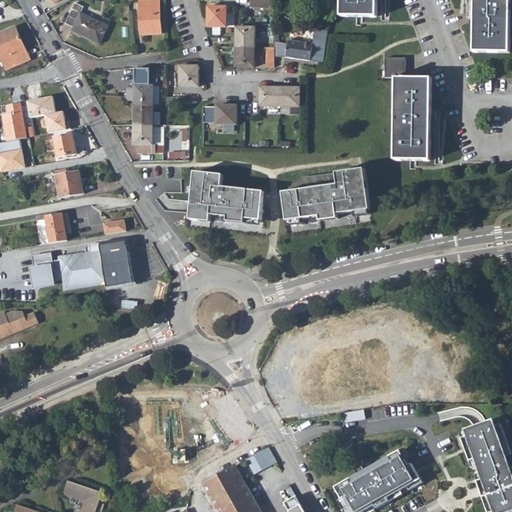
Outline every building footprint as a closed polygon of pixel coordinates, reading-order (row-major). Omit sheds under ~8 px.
[(158,0),(153,0),(139,1),(142,36),(161,35),(158,0)] [(276,0),(251,0),(252,7),(263,8),(276,9),(276,0)] [(377,0),(341,0),(341,16),(377,17),(377,0)] [(510,0),(475,0),(475,30),(475,52),(509,53),(510,0)] [(75,3),(66,24),(73,27),(72,31),(99,43),(107,25),(81,13),(83,7),(75,3)] [(226,27),(227,8),(208,7),(208,27),(211,27),(226,27)] [(0,34),(0,53),(7,69),(29,60),(15,27),(0,34)] [(237,27),(237,47),(255,47),(256,28),(237,27)] [(275,55),(323,62),(328,30),(316,28),(314,43),(289,39),(288,43),(275,41),(275,48),(275,50),(275,55)] [(254,67),(255,47),(237,47),(236,67),(254,67)] [(266,66),(275,66),(275,61),(275,55),(275,50),(267,49),(266,66)] [(406,59),(385,58),(385,77),(397,78),(395,159),(430,160),(432,78),(405,77),(406,59)] [(180,86),(199,86),(200,66),(181,66),(180,86)] [(150,69),(136,68),(135,105),(153,106),(153,104),(160,104),(160,89),(154,89),(154,86),(149,86),(150,69)] [(261,106),(281,107),(282,88),(262,87),(261,106)] [(281,107),(300,108),(301,88),(282,88),(281,107)] [(53,95),(29,100),(32,118),(46,115),(51,135),(53,135),(69,132),(64,110),(57,111),(53,95)] [(4,116),(9,142),(20,140),(27,138),(21,105),(8,107),(9,115),(4,116)] [(152,125),(153,106),(135,105),(134,124),(152,125)] [(217,124),(237,125),(238,117),(238,106),(218,106),(218,108),(204,107),(205,121),(217,122),(217,124)] [(177,121),(188,121),(188,114),(178,113),(177,121)] [(152,129),(152,125),(134,124),(133,144),(137,144),(164,145),(165,129),(152,129)] [(53,135),(54,137),(58,157),(78,153),(74,130),(69,132),(53,135)] [(49,160),(58,157),(54,137),(44,139),(49,160)] [(0,171),(0,172),(25,167),(20,140),(9,142),(0,143),(0,171)] [(164,148),(164,145),(137,144),(136,153),(154,154),(154,148),(164,148)] [(365,167),(304,176),(290,187),(290,191),(282,192),(286,222),(318,217),(319,222),(340,219),(339,214),(371,210),(365,167)] [(80,172),(57,176),(61,198),(85,194),(80,172)] [(222,175),(195,172),(190,219),(210,221),(211,214),(228,216),(227,221),(244,223),(245,218),(261,220),(264,192),(221,188),(222,175)] [(46,217),(51,244),(68,241),(63,214),(46,217)] [(103,223),(105,234),(126,231),(124,220),(103,223)] [(54,261),(52,253),(33,256),(35,266),(29,266),(33,288),(55,285),(54,281),(64,280),(65,290),(107,284),(131,280),(127,260),(124,241),(90,247),(91,254),(84,255),(84,252),(58,256),(59,260),(56,261),(54,261)] [(360,290),(372,287),(372,284),(371,282),(359,285),(360,290)] [(0,342),(14,336),(13,334),(18,332),(19,334),(39,326),(34,315),(25,319),(23,315),(12,314),(6,317),(5,314),(0,316),(0,342)] [(104,334),(93,339),(94,341),(95,344),(107,339),(104,334)] [(372,394),(386,390),(372,341),(307,359),(305,352),(302,352),(300,352),(298,353),(295,354),(292,356),(290,358),(288,360),(287,363),(286,364),(285,369),(285,372),(286,376),(287,377),(288,380),(291,379),(294,388),(298,387),(304,407),(370,388),(372,394)] [(228,406),(228,393),(228,392),(207,392),(207,406),(228,406)] [(185,401),(172,407),(180,423),(192,416),(185,401)] [(346,411),(347,420),(366,419),(366,410),(346,411)] [(202,413),(185,423),(200,450),(217,440),(202,413)] [(484,479),(478,481),(489,511),(511,511),(511,453),(502,425),(497,426),(495,419),(467,429),(469,435),(463,437),(474,467),(479,465),(484,479)] [(405,447),(336,486),(343,498),(337,502),(342,511),(371,511),(425,481),(405,447)] [(255,474),(271,465),(277,462),(270,448),(247,461),(255,474)] [(143,449),(128,458),(134,468),(137,466),(151,491),(162,485),(172,503),(185,496),(174,478),(169,468),(166,469),(164,466),(156,453),(148,458),(143,449)] [(279,478),(285,475),(277,462),(271,465),(279,478)] [(261,511),(235,465),(202,484),(217,511),(261,511)] [(98,511),(99,511),(103,501),(106,491),(71,479),(67,491),(89,498),(84,511),(98,511)] [(40,511),(16,503),(15,503),(11,511),(40,511)] [(287,511),(304,511),(299,503),(287,510),(287,511)]
